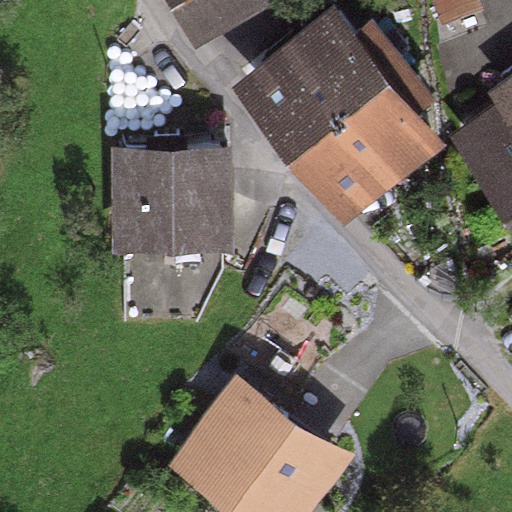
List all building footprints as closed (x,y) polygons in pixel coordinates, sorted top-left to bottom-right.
[(192,0),(203,17),(233,0),(192,0)] [(257,73),(299,126),(396,48),(372,18),(356,31),(329,0),(264,52),(271,61),(257,73)] [(438,0),(444,15),(478,1),(478,0),(438,0)] [(420,78),(396,48),(299,126),(341,177),(355,167),(365,179),(430,127),(403,92),(420,78)] [(511,95),(511,65),(500,73),(511,90),(511,93),(511,94),(511,95)] [(511,181),(511,95),(511,94),(470,124),(511,181)] [(126,314),(196,313),(220,261),(219,140),(125,140),(124,223),(126,314)] [(277,511),(285,511),(332,444),(237,379),(188,452),(277,511)]
